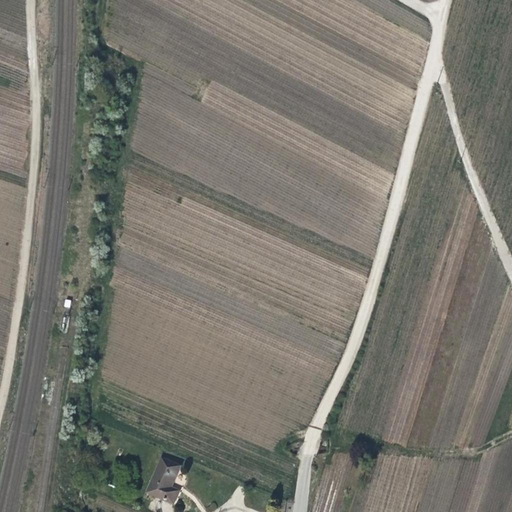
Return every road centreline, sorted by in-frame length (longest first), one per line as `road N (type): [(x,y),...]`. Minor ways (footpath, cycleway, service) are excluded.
road 1 (track): [(102,0),(99,39),(123,55),(132,73),(93,413),(298,500)]
road 2 (track): [(438,12),(363,308),(304,454)]
road 3 (track): [(29,0),(31,186),(0,402)]
road 4 (unclassified): [(511,269),(459,144),(432,39)]
road 5 (track): [(511,431),(451,450),(310,433)]
